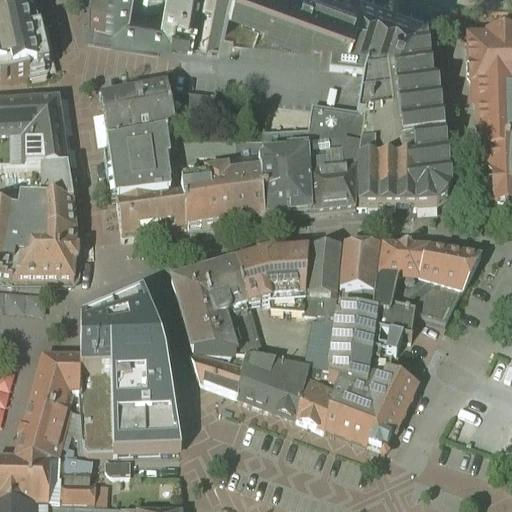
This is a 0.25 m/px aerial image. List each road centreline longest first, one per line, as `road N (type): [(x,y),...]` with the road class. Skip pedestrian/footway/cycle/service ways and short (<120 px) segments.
road 1 (residential): [(408,468),(511,275)]
road 2 (residential): [(73,94),(100,256),(137,282)]
